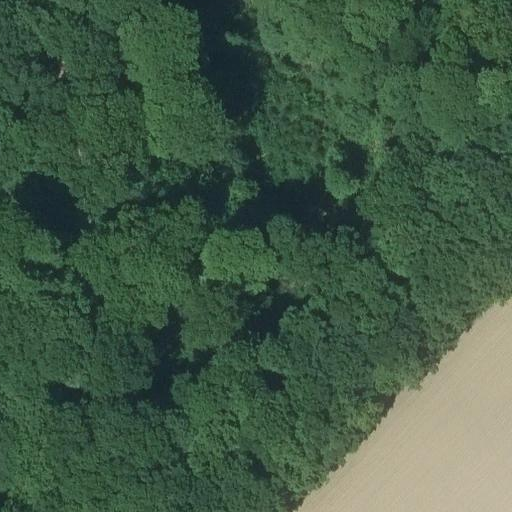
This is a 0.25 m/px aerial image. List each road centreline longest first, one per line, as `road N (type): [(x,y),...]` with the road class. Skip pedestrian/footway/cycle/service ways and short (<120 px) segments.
road 1 (track): [(49,0),(121,511)]
road 2 (track): [(511,173),(188,511)]
road 3 (residential): [(511,96),(372,0)]
